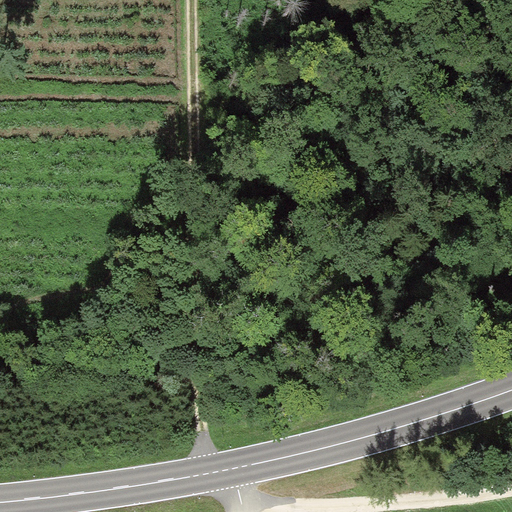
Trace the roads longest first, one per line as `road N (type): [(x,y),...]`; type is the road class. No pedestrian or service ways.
road 1 (primary): [(511,390),(301,459),(0,504)]
road 2 (track): [(242,511),(198,405),(190,0)]
road 3 (track): [(511,493),(321,511)]
